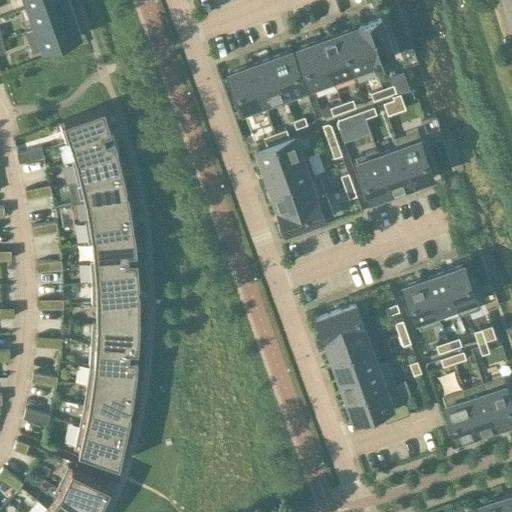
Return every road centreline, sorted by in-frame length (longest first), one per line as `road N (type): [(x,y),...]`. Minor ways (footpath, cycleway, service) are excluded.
road 1 (residential): [(0,444),(23,361),(25,283),(0,140)]
road 2 (residential): [(277,279),(188,35)]
road 3 (residential): [(361,511),(277,279)]
road 4 (residential): [(277,279),(451,217)]
